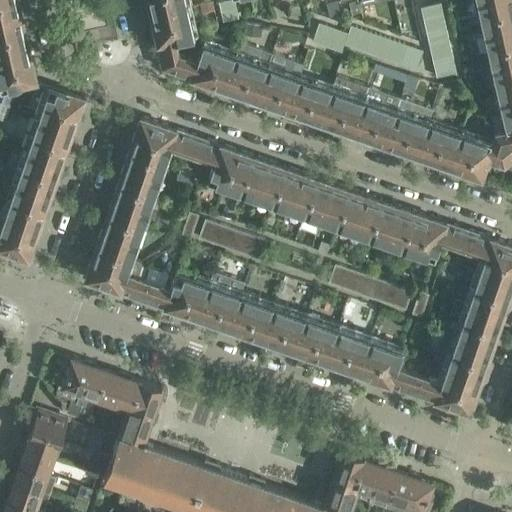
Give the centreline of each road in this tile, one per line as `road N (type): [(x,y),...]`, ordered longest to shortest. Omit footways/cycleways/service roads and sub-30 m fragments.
road 1 (residential): [(477,453),(45,300)]
road 2 (residential): [(511,213),(144,86)]
road 3 (residential): [(45,300),(112,84)]
road 4 (residential): [(45,300),(0,432)]
road 5 (residential): [(112,84),(59,66),(38,0)]
